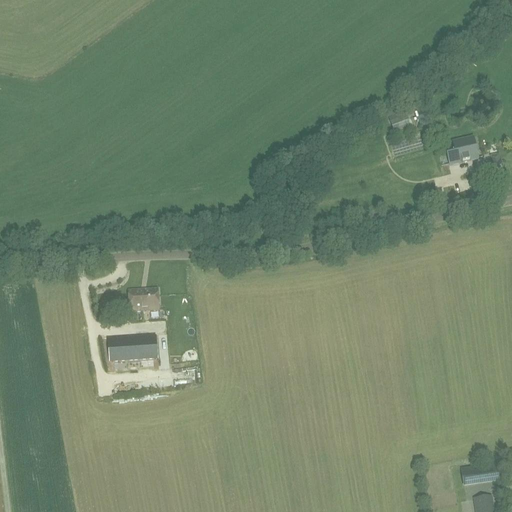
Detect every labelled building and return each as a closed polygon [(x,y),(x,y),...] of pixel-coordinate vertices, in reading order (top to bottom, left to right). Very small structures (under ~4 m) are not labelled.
[(395,138),(413,131),(406,112),(403,106),(385,112),(392,127),(395,138)] [(476,160),(482,159),(482,160),(483,160),(482,158),(476,159),(475,154),(477,154),(476,149),(474,149),(472,139),(458,142),(458,143),(453,144),(455,151),(455,154),(455,153),(451,154),(451,155),(447,156),(450,165),(441,167),(441,168),(472,161),(471,159),(475,158),(476,160)] [(493,163),(485,165),(484,165),(484,163),(483,163),(485,170),(487,181),(488,186),(489,186),(488,182),(504,178),(499,157),(492,159),(493,163)] [(131,313),(159,311),(157,290),(129,292),(131,313)] [(158,360),(156,338),(108,341),(109,363),(158,360)] [(497,465),(461,470),(464,486),(499,481),(497,465)] [(495,511),(493,498),(475,501),(476,511),(495,511)]
